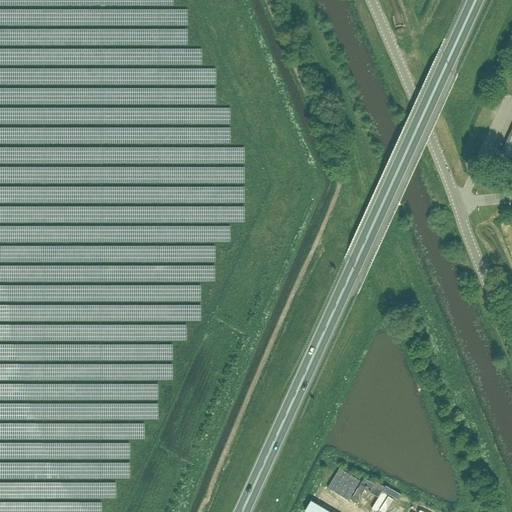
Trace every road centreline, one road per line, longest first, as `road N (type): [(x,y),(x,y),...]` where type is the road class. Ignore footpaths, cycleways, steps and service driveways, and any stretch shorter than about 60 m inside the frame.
road 1 (trunk): [(242,511),(476,0)]
road 2 (tertiary): [(456,203),(511,343)]
road 3 (tertiary): [(429,136),(370,0)]
